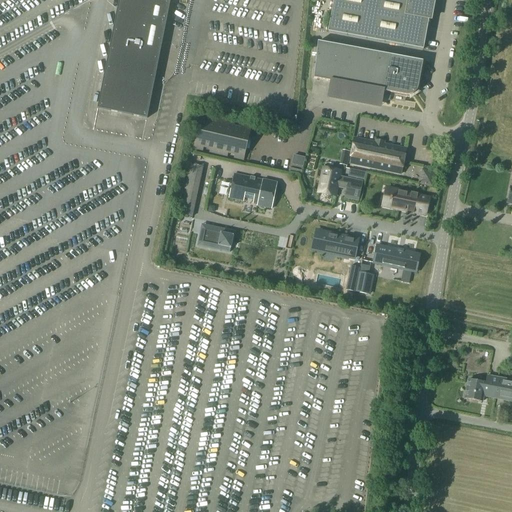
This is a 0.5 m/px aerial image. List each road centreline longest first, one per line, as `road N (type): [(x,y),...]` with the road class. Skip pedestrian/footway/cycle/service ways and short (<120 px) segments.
road 1 (unknown): [(430,332),(152,270)]
road 2 (residential): [(445,237),(320,212),(280,231),(201,216)]
road 3 (unknown): [(430,122),(323,103),(289,140),(263,144)]
road 4 (tertiary): [(419,412),(445,237)]
road 5 (unclassified): [(465,137),(430,122),(452,0)]
road 6 (tertiary): [(465,137),(489,0)]
